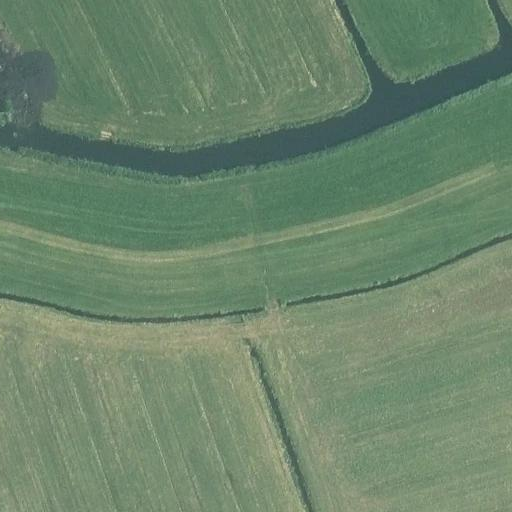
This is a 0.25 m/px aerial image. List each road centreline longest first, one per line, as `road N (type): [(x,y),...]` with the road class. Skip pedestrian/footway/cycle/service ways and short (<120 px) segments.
road 1 (track): [(511,170),(374,221),(258,243),(141,250),(0,230)]
road 2 (track): [(258,243),(272,307),(255,333),(151,343),(0,318)]
